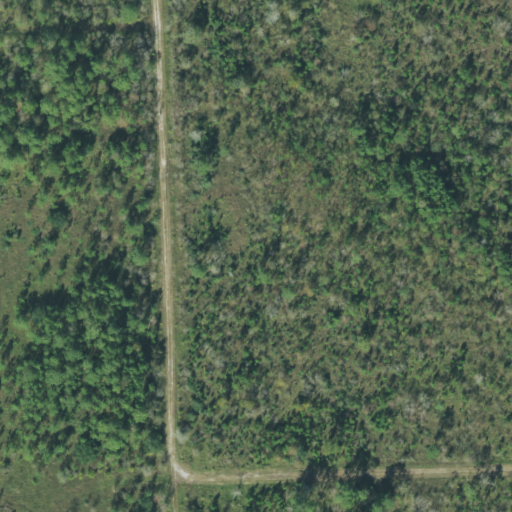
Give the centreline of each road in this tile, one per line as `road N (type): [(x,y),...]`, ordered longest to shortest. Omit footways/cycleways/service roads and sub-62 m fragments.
road 1 (track): [(156,0),(169,415),(184,479)]
road 2 (track): [(184,479),(511,464)]
road 3 (track): [(158,21),(0,20)]
